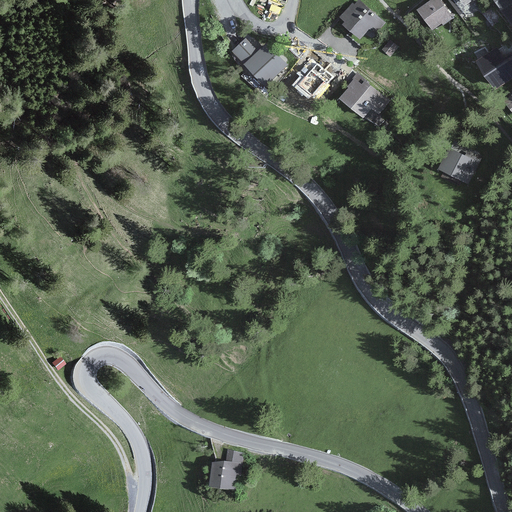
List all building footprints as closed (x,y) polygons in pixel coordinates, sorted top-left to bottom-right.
[(386,22),(360,0),(357,0),(354,4),(352,2),(339,17),(345,22),(343,25),(361,40),(372,26),(378,31),(386,22)] [(458,15),(445,0),(438,0),(427,9),(442,28),(458,15)] [(511,0),(500,0),(511,15),(511,0)] [(261,54),(248,40),(234,54),(269,90),(293,67),(271,44),(261,54)] [(399,47),(391,40),(382,50),(390,57),(399,47)] [(398,97),(366,74),(350,95),(376,114),(383,104),(389,109),(398,97)] [(487,161),(460,149),(450,171),(477,183),(487,161)] [(59,356),(51,363),(57,371),(66,364),(59,356)] [(241,462),(214,461),(213,488),(240,489),(241,462)]
